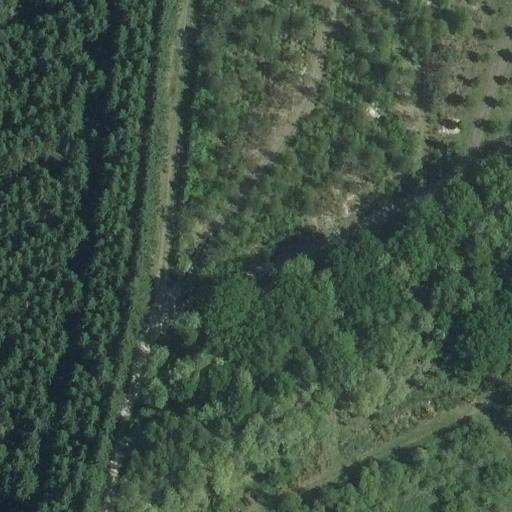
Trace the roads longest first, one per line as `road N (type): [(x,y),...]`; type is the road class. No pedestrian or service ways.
road 1 (track): [(190,0),(158,314),(419,196),(419,99),(394,0)]
road 2 (track): [(158,314),(308,107),(337,0)]
road 3 (track): [(277,511),(511,392)]
road 4 (track): [(158,314),(109,511)]
road 5 (track): [(511,33),(462,170),(419,196)]
